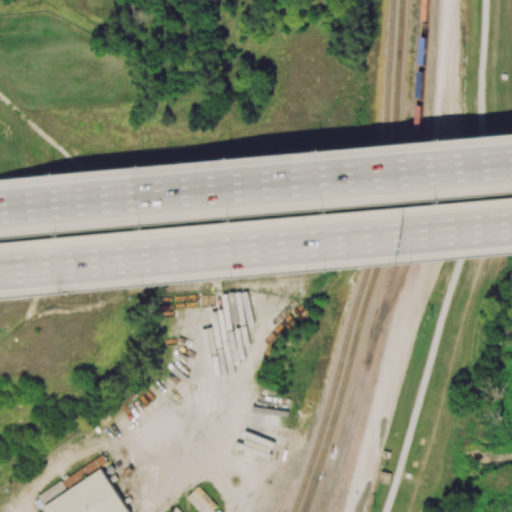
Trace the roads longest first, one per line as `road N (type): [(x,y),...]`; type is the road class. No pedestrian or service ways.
road 1 (motorway): [(0,272),(511,225)]
road 2 (motorway): [(511,166),(0,213)]
